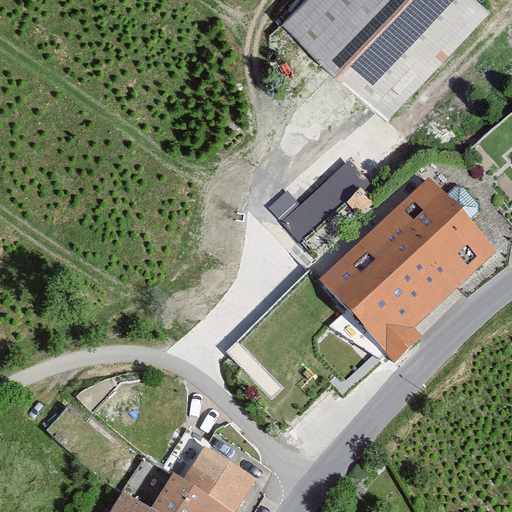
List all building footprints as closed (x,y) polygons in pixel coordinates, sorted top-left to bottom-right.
[(310,0),(291,20),(389,112),(486,10),(475,0),(310,0)] [(286,220),(304,240),(362,188),(344,168),(286,220)] [(316,414),(492,256),(436,193),(329,289),(317,276),(248,339),(316,414)] [(67,408),(49,428),(73,450),(91,429),(67,408)] [(142,511),(138,509),(136,511),(240,511),(258,486),(213,457),(191,489),(182,483),(162,511),(142,511)] [(140,459),(125,493),(154,505),(169,471),(140,459)]
